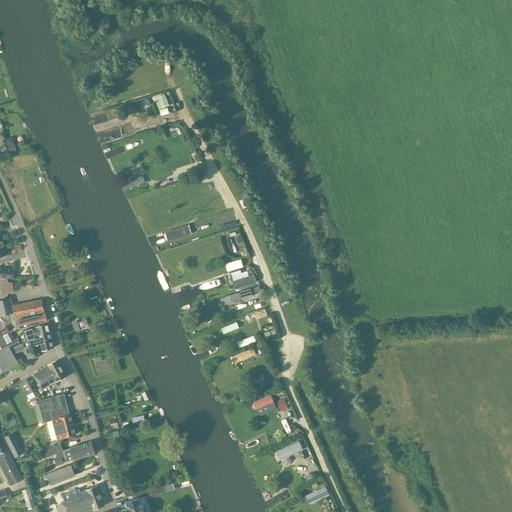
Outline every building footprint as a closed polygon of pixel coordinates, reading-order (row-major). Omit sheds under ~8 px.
[(160,101),(156,102),(159,109),(168,105),(164,94),(158,97),(160,101)] [(0,257),(8,254),(0,234),(0,257)] [(15,269),(0,267),(0,277),(13,279),(15,269)] [(236,280),(238,289),(259,282),(257,273),(236,280)] [(8,282),(8,279),(0,277),(0,296),(3,296),(3,295),(14,293),(13,283),(8,282)] [(224,304),(255,295),(253,288),(222,297),(224,304)] [(42,300),(24,304),(24,303),(13,305),(11,298),(0,300),(0,316),(1,316),(2,321),(15,318),(15,319),(27,316),(27,315),(45,311),(42,300)] [(45,314),(23,319),(23,318),(16,320),(18,329),(25,327),(47,321),(45,314)] [(239,322),(222,326),(223,332),(241,328),(239,322)] [(48,324),(36,327),(22,331),(22,332),(20,333),(23,341),(25,341),(26,342),(39,338),(38,333),(50,330),(48,324)] [(0,330),(3,335),(10,331),(7,326),(0,330)] [(39,338),(26,342),(25,342),(31,361),(44,353),(43,350),(54,348),(50,330),(38,333),(39,338)] [(19,365),(9,345),(7,346),(0,333),(0,371),(1,374),(19,365)] [(256,336),(236,340),(237,346),(257,342),(256,336)] [(18,338),(9,342),(12,349),(21,345),(18,338)] [(238,363),(258,354),(255,346),(234,356),(238,363)] [(66,376),(57,360),(48,366),(49,367),(34,374),(42,389),(50,385),(66,376)] [(34,391),(27,379),(19,383),(26,396),(27,395),(29,400),(35,396),(33,392),(34,391)] [(44,423),(53,420),(58,440),(65,438),(65,437),(76,434),(71,415),(70,415),(64,394),(38,401),(44,423)] [(273,394),(255,401),(261,415),(279,407),(273,394)] [(278,401),(282,410),(289,407),(285,398),(278,401)] [(9,444),(16,457),(19,455),(22,454),(16,440),(12,442),(9,444)] [(283,459),(305,449),(301,440),(279,450),(283,459)] [(61,444),(40,453),(43,459),(60,452),(61,456),(64,463),(75,459),(94,453),(95,453),(91,442),(71,448),(63,451),(61,444)] [(0,455),(0,464),(11,486),(23,480),(9,451),(0,455)] [(75,463),(47,474),(52,486),(80,475),(75,463)] [(80,492),(79,489),(63,496),(65,502),(68,511),(86,511),(93,509),(104,505),(97,486),(86,490),(80,492)] [(311,502),(331,495),(328,487),(308,494),(311,502)] [(28,489),(22,491),(25,500),(32,498),(28,489)] [(127,509),(122,510),(122,511),(144,511),(142,505),(140,506),(139,501),(135,502),(126,505),(127,509)]
